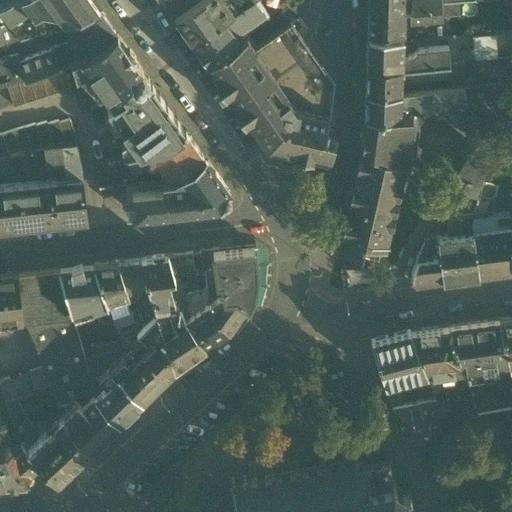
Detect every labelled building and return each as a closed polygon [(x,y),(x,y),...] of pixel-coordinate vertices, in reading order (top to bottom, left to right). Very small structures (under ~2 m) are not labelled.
[(0,10),(20,39),(64,23),(99,11),(91,0),(22,0),(23,0),(22,0),(16,0),(0,8),(0,10)] [(161,0),(174,18),(199,0),(161,0)] [(191,41),(192,42),(253,0),(228,0),(226,2),(224,0),(199,0),(174,18),(191,41)] [(264,14),(254,0),(253,0),(192,42),(207,64),(240,42),(233,33),(237,30),(238,32),(264,14)] [(441,6),(441,3),(441,0),(368,0),(368,8),(404,10),(441,6)] [(447,8),(447,15),(459,14),(459,2),(441,3),(441,6),(442,9),(447,8)] [(442,9),(441,6),(404,10),(368,8),(367,34),(403,35),(403,19),(409,19),(409,21),(411,22),(442,20),(442,16),(442,9)] [(0,45),(20,39),(0,10),(0,45)] [(76,39),(88,55),(117,34),(99,11),(64,23),(76,39)] [(290,22),(255,48),(257,51),(252,55),(280,94),(285,91),(296,105),(329,114),(333,82),(290,22)] [(151,83),(117,34),(88,55),(71,61),(76,77),(87,69),(112,104),(129,93),(132,96),(151,83)] [(472,37),(475,60),(497,58),(495,35),(472,37)] [(207,64),(257,135),(259,134),(320,149),(325,129),(329,114),(296,105),(285,91),(280,94),(252,55),(257,51),(255,48),(247,37),(240,42),(207,64)] [(367,38),(366,67),(401,67),(449,63),(447,46),(418,49),(412,55),(408,55),(407,57),(402,57),(403,39),(367,38)] [(60,65),(71,61),(88,55),(76,39),(53,47),(60,65)] [(0,55),(0,85),(35,75),(60,65),(53,47),(18,60),(15,50),(0,55)] [(473,61),(449,63),(450,76),(451,88),(464,87),(475,86),(473,61)] [(450,76),(449,63),(401,67),(366,67),(365,92),(401,92),(401,83),(429,81),(432,76),(434,77),(450,76)] [(63,66),(52,70),(59,91),(70,87),(63,66)] [(52,70),(41,74),(47,95),(59,91),(52,70)] [(41,74),(29,78),(36,99),(47,95),(41,74)] [(29,78),(18,81),(25,102),(36,99),(29,78)] [(18,81),(7,85),(13,106),(25,102),(18,81)] [(151,83),(132,96),(129,93),(112,104),(107,108),(138,151),(138,152),(170,143),(186,131),(187,131),(152,83),(151,83)] [(465,102),(464,87),(451,88),(401,92),(401,105),(406,104),(406,100),(413,100),(420,106),(465,102)] [(365,92),(364,117),(400,119),(400,117),(401,105),(401,92),(365,92)] [(412,119),(400,117),(400,119),(364,117),(360,151),(406,164),(412,119)] [(70,118),(59,122),(65,140),(65,143),(76,139),(70,118)] [(58,120),(47,123),(53,142),(54,144),(65,140),(59,122),(58,120)] [(46,121),(36,124),(42,144),(42,145),(53,142),(47,123),(46,121)] [(35,123),(24,126),(30,147),(31,147),(42,144),(36,124),(35,123)] [(24,126),(13,130),(20,150),(30,147),(24,126)] [(336,132),(325,129),(320,149),(259,134),(257,135),(266,148),(312,159),(313,153),(330,157),(336,132)] [(13,130),(2,133),(9,154),(20,150),(13,130)] [(158,161),(170,178),(175,177),(204,156),(186,131),(170,143),(138,152),(138,151),(126,154),(130,169),(158,161)] [(2,133),(0,133),(0,156),(9,154),(2,133)] [(65,161),(67,177),(81,175),(80,166),(76,143),(44,146),(45,163),(47,163),(65,161)] [(32,148),(34,167),(47,166),(47,163),(45,163),(44,146),(32,148)] [(386,249),(406,164),(360,151),(337,249),(360,254),(363,243),(386,249)] [(461,189),(478,193),(487,155),(468,151),(454,175),(464,178),(461,189)] [(131,191),(133,213),(183,208),(224,204),(224,203),(229,192),(216,173),(204,156),(175,177),(170,178),(162,179),(162,180),(162,182),(163,188),(131,191)] [(51,179),(51,180),(55,222),(86,218),(83,187),(81,175),(67,177),(51,179)] [(51,180),(1,185),(5,227),(55,222),(51,180)] [(445,214),(448,234),(472,231),(471,221),(472,217),(474,210),(445,214)] [(472,231),(497,227),(497,220),(496,214),(472,217),(471,221),(472,231)] [(505,218),(497,220),(497,227),(506,226),(505,218)] [(472,231),(477,274),(511,269),(511,244),(510,226),(506,226),(497,227),(472,231)] [(437,235),(437,238),(443,278),(477,274),(472,231),(448,234),(437,235)] [(416,282),(443,278),(437,238),(424,240),(411,269),(410,277),(416,282)] [(205,285),(207,301),(227,329),(248,301),(252,291),(255,280),(255,272),(255,264),(253,244),(201,250),(204,276),(205,285)] [(167,254),(140,257),(154,303),(156,312),(162,332),(174,367),(184,360),(204,345),(185,318),(180,307),(176,307),(174,299),(170,292),(168,292),(164,280),(174,277),(167,254)] [(140,307),(141,307),(154,303),(140,257),(117,260),(129,294),(131,300),(137,299),(140,307)] [(93,263),(97,273),(101,286),(107,301),(129,294),(117,260),(93,263)] [(93,263),(58,266),(70,309),(91,302),(92,306),(107,301),(101,286),(87,291),(82,279),(97,273),(93,263)] [(52,387),(62,415),(64,421),(90,449),(119,421),(95,395),(93,387),(85,358),(72,317),(70,309),(58,266),(17,271),(23,319),(36,343),(42,364),(52,387)] [(346,281),(374,281),(374,266),(346,266),(346,281)] [(17,271),(5,273),(11,320),(23,319),(17,271)] [(0,327),(11,326),(11,320),(5,273),(0,273),(0,327)] [(87,291),(101,286),(97,273),(82,279),(87,291)] [(187,302),(180,307),(185,318),(207,301),(205,285),(183,292),(187,302)] [(131,300),(129,294),(107,301),(112,315),(133,307),(131,300)] [(204,345),(227,329),(207,301),(185,318),(204,345)] [(91,302),(70,309),(72,317),(93,309),(92,306),(91,302)] [(156,312),(154,303),(141,307),(146,322),(156,312)] [(130,362),(123,355),(112,366),(142,399),(174,367),(162,332),(156,312),(146,322),(139,328),(138,330),(150,342),(140,351),(130,362)] [(508,360),(511,359),(511,315),(498,317),(508,360)] [(498,317),(488,318),(498,362),(508,360),(498,317)] [(463,366),(498,362),(488,318),(449,324),(460,367),(463,366)] [(449,324),(438,325),(450,368),(460,367),(449,324)] [(427,371),(450,368),(438,325),(409,329),(416,351),(418,350),(426,371),(427,371)] [(384,382),(426,371),(418,350),(416,351),(409,329),(370,338),(384,382)] [(126,352),(123,355),(130,362),(140,351),(132,345),(126,350),(126,352)] [(124,346),(85,358),(93,387),(95,395),(119,421),(142,399),(112,366),(123,355),(126,352),(126,350),(124,346)] [(0,379),(0,385),(7,404),(18,400),(52,387),(42,364),(41,364),(0,379)] [(511,385),(471,393),(477,414),(511,407),(511,385)] [(477,415),(477,414),(471,393),(434,399),(438,423),(438,422),(477,415)] [(400,430),(403,438),(440,431),(438,422),(438,423),(434,399),(434,396),(391,404),(400,430)] [(18,400),(7,404),(20,440),(33,430),(37,427),(30,420),(18,400)] [(33,430),(20,440),(38,460),(50,474),(57,481),(90,449),(64,421),(62,415),(37,435),(33,430)] [(29,468),(38,460),(20,440),(12,444),(8,439),(10,434),(7,421),(3,422),(0,422),(0,467),(4,483),(27,482),(30,482),(32,480),(34,477),(34,474),(33,471),(31,469),(29,468)] [(405,511),(408,509),(413,510),(414,507),(409,505),(407,492),(411,489),(409,486),(404,489),(393,481),(394,476),(391,475),(389,461),(392,458),(389,456),(387,459),(369,463),(368,461),(364,463),(356,458),(357,454),(353,453),(352,457),(344,459),(344,454),(340,455),(341,459),(324,462),(323,458),(319,459),(320,463),(299,467),(298,463),(294,463),(295,468),(274,472),(273,467),(269,468),(270,472),(246,477),(246,472),(242,473),(243,478),(234,479),(234,475),(230,476),(231,480),(230,480),(235,508),(234,508),(234,511),(405,511)]
